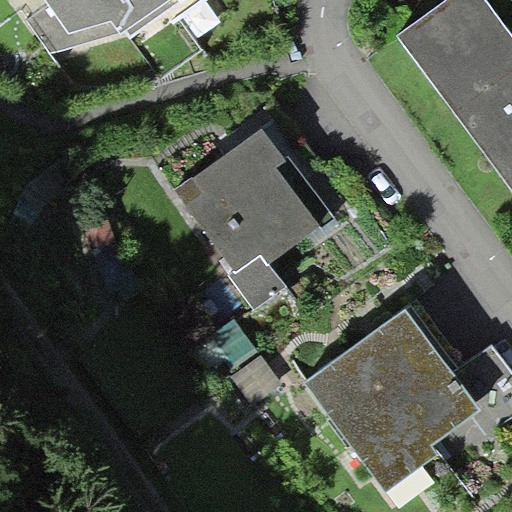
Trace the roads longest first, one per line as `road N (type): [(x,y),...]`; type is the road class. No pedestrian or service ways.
road 1 (residential): [(345,0),(336,45),(511,280)]
road 2 (track): [(136,511),(0,324)]
